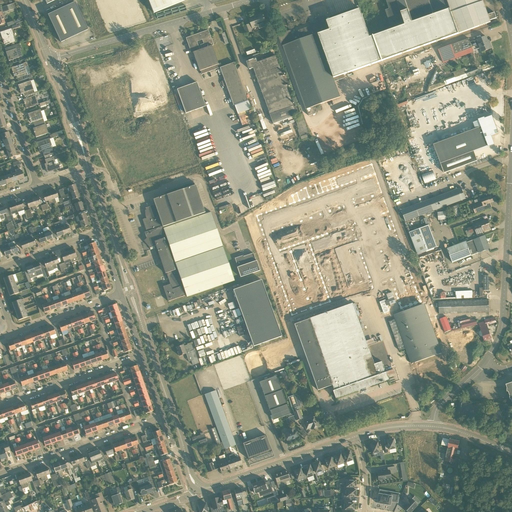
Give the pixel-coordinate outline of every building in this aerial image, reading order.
[(142,0),(85,0),(86,1),(87,0),(90,0),(101,25),(145,6),(142,0)] [(148,0),(154,13),(185,0),(148,0)] [(417,49),(400,0),(386,0),(389,9),(385,10),(392,29),(370,36),(380,62),(417,49)] [(400,0),(417,49),(455,35),(442,0),(400,0)] [(442,0),(455,35),(491,22),(488,15),(482,0),(442,0)] [(88,30),(75,2),(48,15),(61,42),(88,30)] [(4,12),(10,11),(16,8),(13,3),(0,7),(0,10),(1,12),(0,12),(0,24),(4,24),(2,20),(3,19),(2,16),(4,15),(5,14),(4,12)] [(370,37),(362,14),(361,10),(330,20),(329,19),(328,19),(327,21),(326,21),(325,18),(316,21),(318,25),(316,25),(315,24),(313,25),(313,26),(311,27),(311,26),(298,31),(299,32),(292,34),(291,30),(278,35),(282,47),(283,46),(306,110),(309,116),(316,114),(314,107),(341,97),(335,82),(345,78),(344,75),(380,62),(370,36),(370,37)] [(258,25),(266,22),(264,17),(265,17),(264,15),(264,16),(263,13),(249,18),(253,28),(259,26),(258,25)] [(253,31),(252,29),(250,24),(244,27),(246,34),(253,31)] [(5,45),(10,44),(10,43),(16,41),(12,29),(0,33),(3,39),(4,39),(6,45),(5,45)] [(218,64),(212,45),(210,46),(209,42),(212,41),(210,35),(208,30),(186,38),(191,53),(193,52),(201,75),(220,68),(233,105),(247,100),(234,63),(222,67),(220,63),(218,64)] [(488,43),(487,41),(486,37),(470,42),(469,39),(451,45),(454,52),(452,53),(452,54),(442,58),(444,63),(474,52),(472,48),(479,45),(482,52),(492,48),(490,43),(488,43)] [(146,41),(152,58),(160,55),(154,38),(146,41)] [(13,60),(19,58),(16,50),(21,48),(19,44),(13,46),(14,49),(6,52),(9,61),(12,60),(13,60)] [(297,116),(287,86),(290,85),(286,75),(283,76),(276,56),(274,56),(273,53),(256,59),(256,58),(246,62),(249,70),(253,68),(273,124),(297,116)] [(481,66),(481,67),(483,72),(489,69),(493,68),(491,64),(491,63),(490,61),(490,60),(485,62),(486,64),(481,66)] [(26,72),(25,67),(27,66),(26,63),(16,66),(11,68),(12,68),(13,72),(13,73),(15,76),(14,76),(14,77),(16,76),(17,79),(23,77),(24,80),(32,77),(31,74),(27,75),(26,72)] [(479,73),(477,68),(470,70),(466,72),(465,68),(453,72),(454,76),(443,80),(446,86),(449,85),(448,84),(479,73)] [(131,78),(92,90),(108,143),(118,140),(120,146),(103,151),(104,156),(103,157),(108,173),(137,164),(139,170),(134,171),(140,192),(155,187),(151,176),(189,164),(184,147),(146,158),(141,140),(146,138),(147,143),(178,133),(174,119),(146,127),(131,78)] [(24,96),(34,93),(33,90),(34,90),(31,81),(18,85),(19,85),(20,90),(20,91),(20,90),(22,94),(21,94),(23,93),(24,96)] [(205,106),(198,87),(197,82),(177,89),(185,113),(205,106)] [(35,96),(34,93),(24,96),(25,99),(23,100),(24,100),(25,103),(24,103),(24,104),(25,104),(26,108),(26,109),(39,104),(36,96),(35,96)] [(33,122),(34,125),(44,121),(47,120),(43,111),(41,112),(40,110),(28,114),(30,118),(29,119),(30,119),(31,122),(31,123),(33,122)] [(257,115),(263,130),(267,128),(261,113),(257,115)] [(298,130),(300,137),(309,133),(302,115),(295,118),(299,130),(298,130)] [(499,133),(492,116),(479,121),(481,128),(433,146),(443,174),(477,161),(474,151),(488,146),(488,147),(495,144),(491,135),(499,133)] [(45,124),(44,121),(34,125),(35,128),(33,128),(33,129),(33,128),(34,132),(34,133),(35,132),(36,137),(48,133),(45,124)] [(1,135),(3,141),(11,138),(9,132),(1,135)] [(2,147),(5,146),(13,144),(11,138),(3,141),(0,142),(0,141),(0,144),(1,144),(2,147)] [(49,138),(41,141),(36,143),(37,143),(39,147),(38,148),(39,148),(40,151),(39,151),(39,152),(42,151),(44,156),(54,153),(52,147),(49,138)] [(15,150),(13,144),(5,146),(6,149),(3,150),(3,151),(0,151),(0,152),(1,154),(4,153),(7,152),(15,150)] [(17,156),(16,154),(15,150),(7,152),(9,158),(17,156)] [(55,156),(54,153),(44,156),(45,160),(46,164),(45,164),(46,168),(45,169),(46,172),(47,171),(47,173),(60,168),(58,164),(56,165),(54,160),(57,159),(56,156),(55,156)] [(390,280),(401,307),(420,301),(371,162),(303,186),(292,193),(294,200),(256,214),(290,315),(390,280)] [(9,172),(10,175),(13,182),(18,180),(16,173),(13,174),(12,171),(10,167),(8,168),(9,172)] [(24,178),(22,171),(16,173),(18,180),(24,178)] [(7,184),(13,182),(10,175),(4,177),(7,184)] [(155,248),(154,246),(156,246),(165,273),(166,273),(170,284),(163,287),(168,301),(186,295),(187,297),(235,281),(211,212),(205,214),(196,185),(195,185),(194,182),(165,192),(166,195),(153,200),(155,205),(145,208),(149,218),(145,219),(146,221),(143,222),(147,232),(144,232),(147,241),(145,242),(150,248),(150,250),(155,248)] [(262,197),(275,193),(271,182),(258,186),(262,197)] [(71,193),(77,191),(75,185),(69,187),(71,193)] [(405,221),(461,200),(466,198),(462,188),(401,211),(405,221)] [(50,193),(52,200),(58,197),(56,191),(50,193)] [(62,199),(72,196),(73,200),(80,197),(77,191),(71,193),(65,195),(61,197),(61,198),(62,199)] [(253,207),(259,205),(256,192),(250,193),(253,207)] [(45,202),(48,201),(49,204),(53,203),(52,200),(50,193),(43,195),(45,202)] [(493,201),(492,198),(491,196),(481,200),(482,203),(472,206),(475,214),(492,207),(491,203),(493,202),(493,201)] [(38,197),(32,199),(35,206),(41,204),(38,197)] [(36,208),(35,206),(32,199),(27,201),(29,208),(32,207),(32,210),(36,208)] [(24,210),(23,208),(24,208),(21,201),(15,203),(18,212),(24,210)] [(72,203),(64,205),(65,208),(70,207),(71,209),(76,208),(77,211),(83,209),(81,202),(75,204),(75,205),(73,205),(72,203)] [(9,206),(9,208),(11,212),(12,214),(15,213),(16,215),(19,214),(18,212),(15,203),(9,206)] [(78,216),(80,222),(87,219),(85,213),(78,216)] [(14,221),(14,218),(13,215),(10,216),(14,229),(19,228),(18,224),(16,225),(14,221)] [(61,225),(64,234),(71,232),(68,226),(67,224),(70,223),(69,220),(68,218),(65,219),(67,223),(61,225)] [(87,219),(80,222),(82,228),(89,225),(87,219)] [(477,235),(479,234),(484,232),(483,230),(485,230),(490,228),(489,224),(490,224),(488,219),(477,223),(477,225),(474,226),(477,235)] [(49,230),(43,232),(47,241),(53,239),(51,232),(50,232),(50,231),(52,230),(50,224),(50,223),(47,224),(49,230)] [(64,234),(61,225),(60,223),(54,225),(53,223),(50,224),(52,230),(55,229),(56,230),(55,230),(58,237),(64,234)] [(429,225),(409,232),(417,254),(437,247),(429,225)] [(25,237),(26,238),(29,247),(36,245),(33,239),(32,237),(35,236),(32,228),(32,227),(29,228),(31,235),(25,237)] [(47,241),(43,232),(43,230),(37,232),(35,227),(32,228),(35,236),(38,235),(39,236),(38,237),(40,243),(47,241)] [(15,244),(18,243),(15,235),(13,230),(8,231),(9,233),(12,236),(15,244)] [(29,247),(26,238),(20,240),(18,234),(15,235),(18,243),(21,242),(21,243),(20,243),(23,250),(29,247)] [(472,255),(485,250),(490,249),(488,243),(488,242),(487,239),(485,236),(467,243),(467,242),(447,249),(452,263),(472,256),(472,255)] [(8,244),(12,254),(18,251),(16,245),(15,245),(13,242),(8,244)] [(82,254),(97,248),(95,243),(92,244),(88,245),(89,249),(81,251),(82,254)] [(12,254),(8,244),(5,245),(6,248),(3,250),(5,256),(12,254)] [(91,253),(92,257),(99,254),(97,248),(82,254),(83,256),(91,253)] [(81,263),(79,257),(77,258),(76,257),(77,257),(74,250),(68,252),(71,262),(72,263),(77,261),(78,264),(81,263)] [(71,262),(68,252),(61,255),(64,262),(64,261),(65,263),(62,264),(64,269),(67,268),(65,264),(71,262)] [(243,255),(238,257),(234,258),(237,267),(240,277),(260,271),(256,261),(253,253),(244,256),(243,255)] [(101,260),(99,254),(92,257),(88,258),(89,261),(85,263),(86,265),(101,260)] [(56,256),(50,259),(54,270),(57,268),(56,265),(59,263),(56,256)] [(44,261),(44,262),(46,268),(47,268),(47,269),(44,270),(47,278),(50,277),(48,272),(54,270),(50,259),(44,261)] [(95,265),(96,268),(103,266),(101,260),(86,265),(87,267),(91,266),(95,265)] [(39,263),(32,265),(37,277),(43,275),(44,279),(47,278),(44,270),(41,271),(41,270),(39,263)] [(30,279),(37,277),(32,265),(26,268),(27,272),(25,273),(28,283),(31,282),(30,279)] [(103,266),(96,268),(97,272),(89,274),(90,277),(105,271),(103,266)] [(107,277),(105,271),(90,277),(91,279),(99,276),(100,280),(107,277)] [(93,286),(94,288),(98,287),(102,285),(109,283),(107,277),(100,280),(101,283),(93,286)] [(262,280),(234,290),(254,347),(283,337),(262,280)] [(83,286),(82,282),(80,283),(79,283),(81,287),(82,291),(85,298),(90,296),(88,289),(84,290),(83,286)] [(109,283),(102,285),(102,288),(104,291),(105,291),(106,293),(109,292),(108,290),(111,289),(109,283)] [(474,290),(455,291),(456,298),(474,298),(474,290)] [(56,291),(58,295),(59,299),(62,306),(68,304),(65,297),(62,298),(60,294),(59,291),(56,291)] [(79,300),(85,298),(82,291),(77,293),(79,300)] [(77,293),(71,295),(73,302),(79,300),(77,293)] [(68,304),(73,302),(71,295),(65,297),(68,304)] [(59,299),(53,301),(56,308),(62,306),(59,299)] [(439,313),(489,312),(489,299),(438,301),(439,313)] [(53,301),(48,303),(50,310),(56,308),(53,301)] [(45,313),(50,310),(48,303),(42,305),(45,313)] [(111,312),(118,310),(116,304),(109,307),(111,312)] [(361,389),(362,392),(367,390),(366,388),(388,380),(386,372),(384,373),(383,370),(384,370),(381,362),(373,365),(352,304),(309,319),(308,317),(305,319),(305,320),(294,324),(318,390),(332,385),(334,390),(333,391),(335,399),(361,389)] [(405,317),(397,320),(412,363),(440,353),(423,305),(404,312),(405,317)] [(118,310),(111,312),(109,313),(111,319),(120,316),(118,310)] [(87,314),(90,322),(96,320),(93,312),(87,314)] [(82,317),(84,324),(90,322),(87,314),(82,317)] [(120,316),(111,319),(113,318),(115,324),(122,321),(120,316)] [(446,316),(439,318),(445,332),(452,330),(446,316)] [(84,324),(82,317),(76,319),(79,326),(84,324)] [(470,317),(460,319),(462,327),(477,324),(476,319),(470,320),(470,317)] [(482,341),(490,340),(488,324),(496,322),(496,318),(479,321),(482,341)] [(70,321),(73,328),(79,326),(76,319),(70,321)] [(70,321),(65,323),(67,330),(69,334),(70,338),(72,343),(75,342),(70,329),(73,328),(70,321)] [(122,321),(115,324),(117,330),(124,327),(122,321)] [(61,332),(67,330),(65,323),(59,325),(61,332)] [(50,336),(56,334),(53,327),(47,329),(50,336)] [(117,330),(119,335),(126,333),(124,327),(117,330)] [(44,338),(50,336),(47,329),(42,331),(44,338)] [(39,340),(44,338),(42,331),(36,333),(39,340)] [(33,342),(39,340),(36,333),(30,335),(33,342)] [(126,333),(119,335),(121,341),(128,339),(126,333)] [(206,343),(212,340),(209,334),(203,336),(206,343)] [(30,335),(25,337),(27,344),(33,342),(30,335)] [(29,348),(27,344),(25,337),(19,339),(22,347),(24,345),(26,349),(28,353),(30,352),(29,348)] [(13,341),(16,348),(18,348),(22,347),(19,339),(13,341)] [(130,344),(128,339),(121,341),(123,347),(130,344)] [(17,357),(16,357),(18,362),(20,361),(19,356),(17,352),(16,348),(13,341),(8,343),(10,351),(13,350),(14,353),(15,353),(17,357)] [(194,349),(193,349),(191,343),(187,344),(187,345),(184,346),(183,345),(176,348),(179,356),(186,354),(189,362),(191,361),(193,365),(199,363),(195,352),(196,352),(194,349)] [(102,348),(101,348),(100,344),(98,345),(99,349),(100,353),(103,360),(109,358),(106,351),(103,352),(102,348)] [(121,351),(124,350),(125,353),(132,350),(130,344),(123,347),(120,348),(121,351)] [(97,362),(103,360),(100,353),(95,355),(97,362)] [(91,364),(97,362),(95,355),(89,357),(91,364)] [(61,360),(60,360),(59,356),(57,357),(62,372),(68,370),(65,363),(63,364),(61,360)] [(55,362),(57,366),(54,367),(56,374),(62,372),(57,357),(55,358),(56,362),(55,362)] [(86,366),(91,364),(89,357),(83,359),(86,366)] [(80,368),(86,366),(83,359),(78,361),(80,368)] [(74,370),(80,368),(78,361),(72,363),(74,370)] [(27,372),(26,372),(25,368),(23,364),(21,365),(24,373),(25,377),(28,384),(34,382),(31,375),(28,376),(27,372)] [(47,365),(48,369),(51,376),(56,374),(54,367),(51,368),(50,364),(49,364),(47,365)] [(33,370),(34,374),(31,375),(34,382),(39,380),(37,373),(35,369),(34,365),(32,366),(33,370)] [(132,374),(139,371),(137,365),(130,368),(132,374)] [(51,376),(48,369),(42,371),(45,378),(51,376)] [(39,380),(45,378),(42,371),(37,373),(39,380)] [(132,374),(133,377),(134,379),(141,377),(139,371),(132,374)] [(110,375),(113,382),(115,381),(118,380),(116,373),(110,375)] [(107,384),(113,382),(110,375),(104,377),(107,384)] [(264,395),(281,388),(276,376),(259,382),(264,395)] [(22,386),(28,384),(25,377),(20,379),(22,386)] [(99,379),(101,386),(107,384),(104,377),(99,379)] [(141,377),(134,379),(135,382),(136,385),(143,383),(141,377)] [(95,388),(101,386),(99,379),(93,381),(95,388)] [(8,383),(11,390),(16,388),(14,381),(8,383)] [(87,383),(90,390),(95,388),(93,381),(87,383)] [(8,383),(2,385),(5,392),(11,390),(8,383)] [(84,392),(90,390),(87,383),(82,385),(84,392)] [(138,391),(145,388),(143,383),(136,385),(138,391)] [(78,394),(84,392),(82,385),(76,387),(78,394)] [(70,389),(73,396),(76,395),(77,399),(78,399),(79,403),(81,402),(80,398),(78,394),(76,387),(70,389)] [(140,396),(147,394),(145,388),(138,391),(140,396)] [(269,407),(286,401),(281,388),(264,395),(265,396),(264,396),(264,397),(265,396),(269,407)] [(229,441),(231,446),(236,445),(216,390),(204,394),(222,443),(229,441)] [(64,391),(59,393),(61,400),(67,398),(64,391)] [(53,395),(55,402),(61,400),(59,393),(53,395)] [(134,405),(138,403),(142,402),(149,400),(147,394),(140,396),(141,400),(137,401),(133,402),(134,405)] [(50,404),(55,402),(53,395),(47,397),(50,404)] [(299,410),(298,408),(299,407),(295,395),(288,397),(294,412),(293,412),(296,421),(302,418),(299,410)] [(44,406),(50,404),(47,397),(42,399),(44,406)] [(38,408),(44,406),(42,399),(36,401),(38,408)] [(151,405),(149,400),(142,402),(144,408),(151,405)] [(41,416),(40,412),(38,408),(36,401),(30,403),(33,410),(35,409),(37,413),(38,413),(39,417),(41,416)] [(286,401),(269,407),(270,410),(269,411),(270,411),(273,420),(290,414),(286,401)] [(115,408),(114,404),(113,402),(111,402),(111,404),(108,405),(109,410),(111,414),(112,417),(114,425),(120,423),(118,415),(115,416),(113,413),(111,409),(115,408)] [(20,412),(26,410),(24,403),(18,405),(20,412)] [(15,414),(20,412),(18,405),(12,407),(15,414)] [(125,413),(124,409),(123,405),(120,406),(123,413),(126,421),(132,418),(129,411),(125,413)] [(151,405),(144,408),(146,414),(153,411),(151,405)] [(126,421),(123,413),(120,406),(118,406),(120,410),(116,411),(118,415),(120,423),(126,421)] [(9,416),(15,414),(12,407),(7,409),(9,416)] [(4,418),(9,416),(7,409),(1,411),(4,418)] [(106,419),(103,420),(100,413),(98,414),(99,417),(101,421),(103,428),(109,426),(106,419)] [(101,421),(99,417),(98,414),(96,414),(97,418),(94,419),(94,420),(95,423),(98,430),(103,428),(101,421)] [(501,424),(503,420),(504,418),(500,417),(500,416),(497,415),(495,414),(492,421),(501,424)] [(311,430),(320,427),(316,416),(308,419),(308,420),(303,422),(306,430),(311,428),(311,430)] [(88,422),(88,421),(87,417),(84,418),(86,422),(85,422),(87,426),(84,427),(86,435),(92,432),(89,425),(88,422)] [(109,426),(114,425),(112,417),(106,419),(109,426)] [(92,432),(98,430),(95,423),(89,425),(92,432)] [(62,432),(61,428),(59,424),(57,425),(58,429),(60,432),(62,440),(68,438),(65,430),(62,432)] [(71,428),(74,436),(79,434),(77,426),(71,428)] [(68,438),(74,436),(71,428),(65,430),(68,438)] [(215,428),(210,430),(215,442),(219,440),(215,428)] [(297,439),(298,439),(295,430),(294,430),(294,428),(288,430),(289,432),(284,434),(287,442),(292,440),(292,439),(297,437),(297,439)] [(152,433),(154,439),(162,436),(160,430),(152,433)] [(32,438),(30,433),(29,431),(27,432),(28,435),(30,439),(31,443),(34,450),(39,448),(37,440),(34,441),(33,437),(32,438)] [(57,442),(62,440),(60,432),(54,434),(57,442)] [(51,444),(57,442),(54,434),(48,436),(51,444)] [(204,434),(197,437),(198,439),(199,444),(207,441),(204,434)] [(266,435),(265,435),(243,443),(249,460),(254,458),(257,458),(259,457),(261,457),(263,456),(265,455),(267,454),(269,453),(271,452),(270,452),(272,451),(266,435)] [(22,454),(20,447),(18,443),(17,439),(16,436),(14,437),(15,440),(16,443),(15,443),(17,448),(14,449),(17,456),(22,454)] [(45,446),(51,444),(48,436),(43,438),(45,446)] [(164,442),(162,436),(154,439),(156,444),(164,442)] [(135,446),(138,444),(136,437),(130,439),(133,446),(134,450),(135,454),(137,459),(139,458),(137,453),(138,453),(136,449),(135,446)] [(394,443),(395,443),(395,440),(393,440),(393,439),(393,438),(389,439),(389,440),(387,441),(388,445),(384,445),(386,453),(390,452),(389,449),(395,448),(394,443)] [(127,448),(133,446),(130,439),(124,441),(127,448)] [(450,462),(455,440),(450,439),(445,461),(450,462)] [(455,463),(458,450),(459,441),(455,440),(450,462),(455,463)] [(121,450),(127,448),(124,441),(119,443),(121,450)] [(224,449),(231,446),(229,441),(222,443),(224,449)] [(156,444),(158,450),(166,447),(164,442),(156,444)] [(381,446),(378,447),(377,443),(375,443),(374,442),(371,443),(371,444),(371,445),(370,445),(370,448),(371,448),(373,453),(379,452),(379,453),(383,452),(381,446)] [(28,452),(34,450),(31,443),(25,445),(28,452)] [(124,458),(123,454),(121,450),(119,443),(113,445),(115,452),(119,451),(120,455),(122,459),(124,458)] [(10,450),(8,444),(0,446),(0,447),(0,449),(3,448),(4,450),(0,451),(0,458),(1,462),(5,461),(4,459),(7,458),(5,452),(10,450)] [(22,454),(28,452),(25,445),(20,447),(22,454)] [(107,456),(114,454),(111,446),(104,448),(107,456)] [(166,447),(158,450),(160,456),(168,453),(166,447)] [(106,461),(104,454),(101,455),(99,450),(94,452),(97,462),(100,460),(101,463),(106,461)] [(344,457),(342,458),(343,463),(344,464),(347,463),(346,462),(352,460),(353,460),(351,455),(352,455),(351,451),(350,452),(349,451),(349,450),(345,452),(346,453),(343,453),(344,457)] [(97,462),(94,452),(88,454),(91,460),(88,461),(91,467),(96,465),(95,463),(97,462)] [(82,454),(76,457),(79,464),(85,462),(88,469),(91,467),(88,461),(86,457),(83,458),(82,454)] [(235,467),(242,464),(240,457),(234,459),(234,457),(235,457),(234,454),(232,455),(235,463),(233,464),(235,467)] [(332,462),(334,466),(334,468),(337,466),(337,465),(343,463),(342,458),(340,454),(340,455),(339,454),(336,455),(336,456),(334,457),(335,461),(332,462)] [(71,461),(68,462),(72,474),(74,479),(77,478),(73,466),(79,464),(76,457),(70,459),(71,461)] [(334,466),(332,462),(331,458),(330,458),(330,457),(327,458),(327,459),(325,460),(326,464),(323,465),(325,471),(328,470),(328,469),(334,466)] [(164,467),(171,465),(169,459),(162,461),(164,467)] [(221,472),(229,469),(227,462),(226,462),(225,459),(217,462),(221,472)] [(70,475),(72,474),(68,462),(65,463),(64,461),(59,463),(61,470),(67,468),(70,475)] [(312,464),(315,471),(316,473),(322,471),(322,472),(325,471),(323,465),(320,466),(319,462),(316,463),(316,462),(313,463),(313,464),(312,464)] [(55,472),(58,471),(60,477),(63,476),(61,470),(59,463),(53,465),(55,472)] [(171,465),(164,467),(166,473),(173,470),(171,465)] [(305,471),(307,478),(313,476),(315,482),(318,481),(316,473),(315,471),(312,472),(310,465),(307,466),(307,465),(303,466),(304,467),(303,467),(305,471)] [(47,467),(41,469),(45,480),(51,478),(54,487),(57,486),(55,481),(53,475),(50,476),(49,474),(50,474),(47,467)] [(390,471),(395,470),(395,467),(387,468),(388,471),(377,473),(378,481),(381,480),(381,481),(386,481),(385,480),(391,479),(390,471)] [(42,481),(45,480),(41,469),(35,471),(38,479),(41,478),(42,481)] [(304,480),(307,479),(307,478),(305,471),(302,473),(300,469),(298,470),(298,469),(294,470),(294,471),(297,480),(303,478),(304,480)] [(173,470),(166,473),(168,479),(175,476),(173,470)] [(278,486),(282,485),(282,483),(290,481),(287,471),(274,475),(278,486)] [(103,480),(106,479),(108,484),(115,481),(111,472),(101,476),(103,480)] [(24,475),(26,483),(32,481),(29,473),(24,475)] [(20,485),(26,483),(24,475),(18,477),(20,485)] [(143,480),(144,483),(147,494),(150,493),(151,494),(153,493),(153,492),(152,488),(155,487),(151,476),(142,479),(143,480)] [(168,479),(170,485),(177,482),(175,476),(168,479)] [(133,482),(136,488),(138,493),(140,492),(142,496),(147,494),(144,483),(143,480),(137,482),(135,478),(132,479),(133,482)] [(255,494),(262,491),(263,495),(273,492),(269,482),(265,483),(264,480),(251,485),(255,494)] [(339,490),(345,490),(346,490),(352,490),(352,487),(355,487),(355,484),(356,484),(357,481),(355,481),(355,480),(346,480),(346,484),(340,484),(339,490)] [(132,489),(136,488),(133,482),(129,483),(130,485),(127,487),(128,491),(125,492),(128,501),(134,499),(132,494),(133,493),(132,489)] [(456,498),(457,493),(458,488),(443,485),(441,492),(452,494),(451,497),(456,498)] [(122,503),(120,497),(122,496),(119,487),(116,488),(117,492),(111,494),(115,505),(122,503)] [(231,498),(229,490),(222,492),(224,500),(226,500),(229,510),(233,509),(230,499),(231,498)] [(352,490),(346,490),(346,497),(343,497),(343,500),(350,500),(350,497),(355,497),(355,494),(356,494),(356,491),(355,491),(355,490),(352,490)] [(105,511),(101,501),(104,500),(101,492),(95,495),(96,499),(92,500),(96,511),(105,511)] [(244,508),(250,506),(246,494),(243,494),(242,492),(235,493),(237,501),(242,499),(244,508)] [(377,503),(382,504),(385,505),(389,505),(390,506),(390,505),(390,501),(397,503),(399,494),(389,492),(388,496),(379,494),(378,494),(378,495),(377,503)] [(406,497),(401,501),(404,504),(405,504),(406,505),(403,508),(407,511),(410,511),(417,505),(411,499),(410,501),(406,497)] [(218,498),(211,500),(213,509),(221,508),(221,507),(224,507),(221,498),(219,499),(218,498)] [(45,511),(41,499),(35,502),(38,511),(45,511)] [(74,509),(72,506),(70,499),(65,501),(69,511),(74,509)] [(347,510),(354,510),(354,509),(355,509),(355,506),(354,506),(354,503),(350,503),(350,500),(343,500),(343,503),(345,503),(344,510),(347,510)] [(5,503),(4,501),(0,502),(0,509),(10,505),(8,502),(5,503)] [(84,511),(92,511),(89,502),(86,504),(87,506),(83,507),(84,511)] [(201,504),(198,505),(199,510),(196,511),(208,511),(206,503),(203,504),(202,503),(201,504)]
